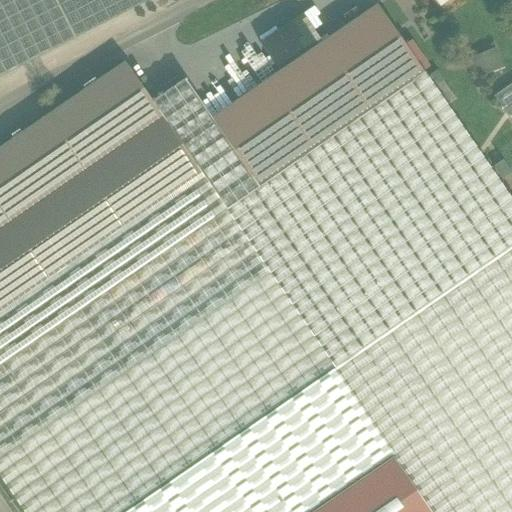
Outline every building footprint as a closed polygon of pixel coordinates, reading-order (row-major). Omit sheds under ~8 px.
[(0,0),(0,77),(75,40),(54,0),(0,0)] [(54,0),(75,40),(152,0),(54,0)] [(432,0),(439,10),(453,0),(432,0)] [(422,73),(376,7),(210,121),(256,187),(422,73)] [(494,48),(474,53),(480,73),(500,68),(494,48)] [(0,230),(161,120),(123,65),(0,149),(0,230)] [(200,178),(0,314),(0,480),(21,511),(128,511),(333,372),(511,249),(511,205),(424,77),(223,212),(200,178)] [(511,83),(492,97),(511,125),(511,83)] [(222,109),(206,86),(196,93),(212,115),(222,109)] [(161,120),(0,230),(0,314),(200,178),(161,120)] [(511,511),(511,250),(333,372),(392,458),(428,511),(511,511)] [(333,372),(128,511),(312,511),(392,458),(333,372)] [(428,511),(392,458),(312,511),(428,511)]
